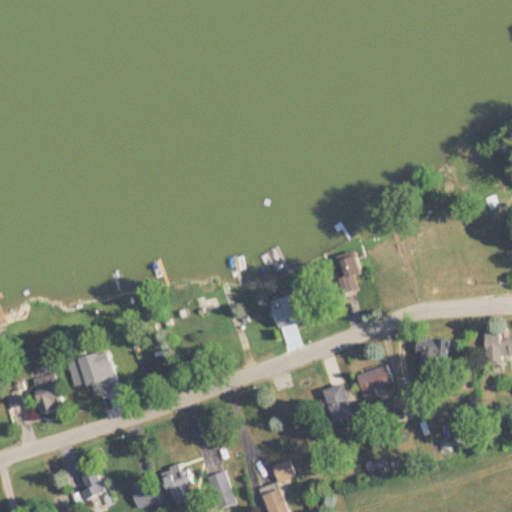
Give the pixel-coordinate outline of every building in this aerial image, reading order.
[(511,195),(500,201),(496,192),(485,197),(496,220),(511,212),(511,195)] [(359,290),(355,277),(364,274),(358,255),(342,260),(347,276),(339,278),(344,295),(359,290)] [(283,328),(313,318),(304,291),(274,300),(283,328)] [(511,336),(503,337),(503,330),(487,330),(488,357),(511,356),(511,336)] [(419,354),(425,355),(423,381),(439,382),(441,358),(450,359),(452,340),(421,337),(419,354)] [(134,370),(127,344),(108,349),(115,375),(134,370)] [(78,387),(92,383),(96,396),(112,392),(101,353),(71,361),(78,387)] [(395,382),(390,365),(361,375),(370,402),(381,398),(378,388),(395,382)] [(68,407),(58,373),(36,379),(46,414),(68,407)] [(336,423),(357,417),(347,383),(326,389),(336,423)] [(28,404),(23,385),(8,389),(13,407),(28,404)] [(476,436),(474,415),(453,417),(454,438),(476,436)] [(264,487),(272,511),(291,511),(282,482),(297,477),(291,459),(275,464),(281,482),(264,487)] [(371,462),(372,475),(385,474),(384,460),(371,462)] [(187,489),(196,485),(190,469),(185,471),(182,464),(164,471),(177,504),(191,499),(187,489)] [(90,500),(107,492),(96,467),(79,475),(90,500)] [(209,477),(220,509),(237,503),(226,471),(209,477)] [(133,488),(139,508),(161,502),(155,482),(133,488)]
